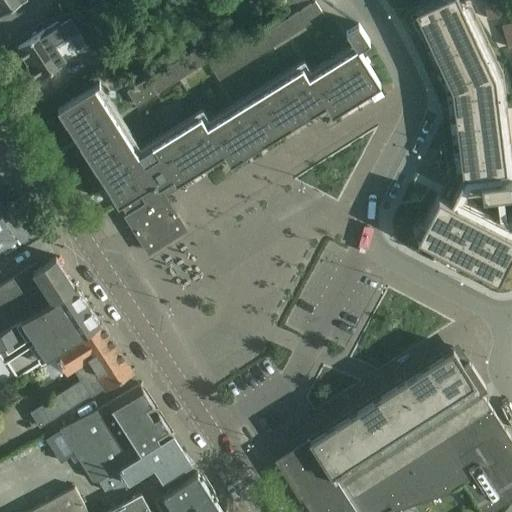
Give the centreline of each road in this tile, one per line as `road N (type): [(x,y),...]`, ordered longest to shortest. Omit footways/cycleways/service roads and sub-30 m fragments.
road 1 (tertiary): [(211,434),(29,154)]
road 2 (residential): [(211,434),(289,383),(361,254),(374,246)]
road 3 (unclassified): [(373,199),(412,111),(393,47),(363,0)]
road 4 (residential): [(503,315),(374,246)]
